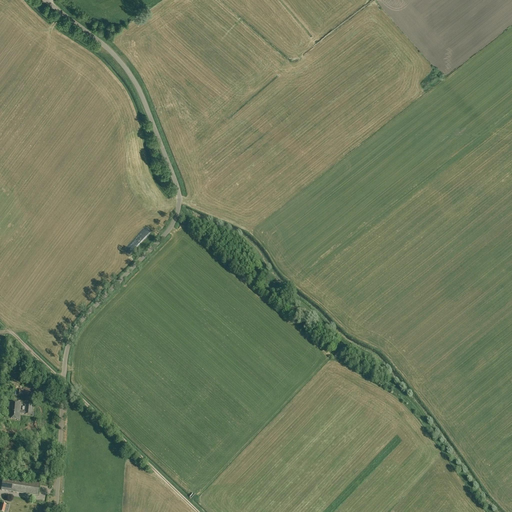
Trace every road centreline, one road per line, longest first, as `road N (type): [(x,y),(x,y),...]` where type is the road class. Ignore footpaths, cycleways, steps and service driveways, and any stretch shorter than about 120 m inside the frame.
road 1 (unclassified): [(54,511),(69,334),(170,228),(179,194),(135,76),(53,0)]
road 2 (unknown): [(61,382),(200,511)]
